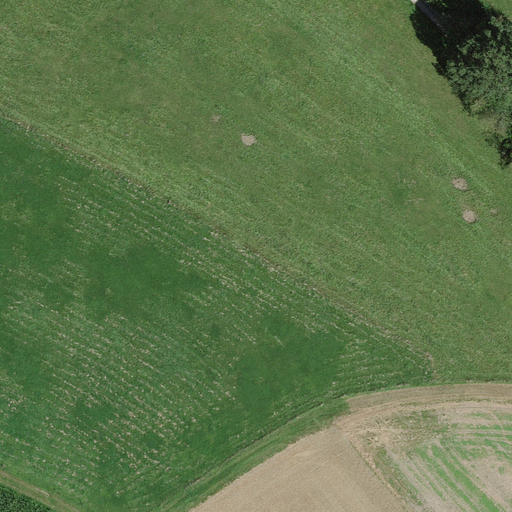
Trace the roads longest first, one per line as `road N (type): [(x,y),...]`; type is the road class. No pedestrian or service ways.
road 1 (track): [(168,511),(289,432),(377,395),(511,393)]
road 2 (track): [(421,0),(511,94)]
